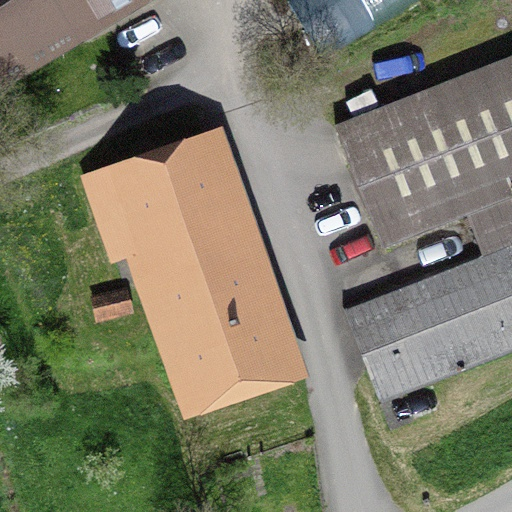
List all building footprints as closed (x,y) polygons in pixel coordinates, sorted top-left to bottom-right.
[(0,0),(0,61),(66,22),(71,31),(123,0),(0,0)] [(285,0),(321,59),(417,0),(285,0)] [(381,247),(465,214),(480,253),(342,307),(381,403),(511,353),(511,198),(511,196),(511,58),(335,127),(381,247)] [(199,138),(86,178),(111,251),(148,237),(202,394),(278,368),(199,138)] [(125,291),(95,301),(102,320),(132,310),(125,291)]
